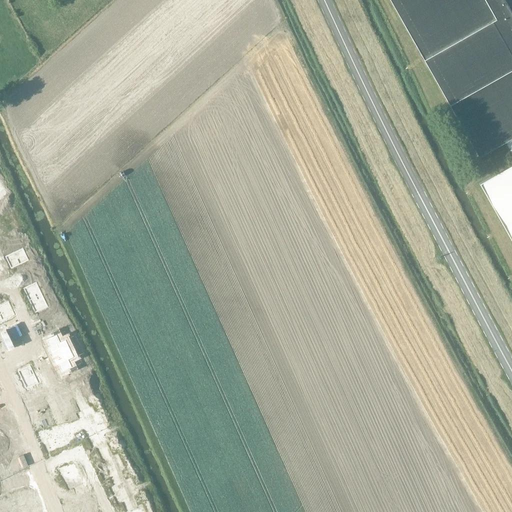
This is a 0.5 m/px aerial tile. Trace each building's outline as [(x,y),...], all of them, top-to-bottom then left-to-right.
[(389,0),(478,157),(504,143),(511,156),(511,164),(479,183),(511,242),(511,14),(504,0),(389,0)] [(23,248),(5,257),(11,269),(28,261),(23,248)] [(36,282),(23,289),(29,301),(42,295),(36,283),(37,283),(36,282)] [(42,295),(29,301),(34,312),(35,313),(48,307),(47,306),(42,295)] [(8,303),(0,306),(0,316),(2,321),(14,316),(14,315),(8,302),(7,302),(8,303)] [(56,334),(46,339),(49,347),(47,348),(51,355),(50,355),(52,359),(56,366),(58,365),(61,372),(72,367),(68,360),(74,357),(65,339),(60,342),(56,334)] [(30,366),(17,371),(25,389),(38,383),(30,366)] [(91,409),(80,414),(84,422),(82,423),(90,441),(92,440),(95,448),(106,442),(103,435),(108,432),(100,414),(94,417),(91,409)] [(67,425),(53,431),(59,444),(73,438),(67,425)] [(52,429),(40,435),(48,453),(61,447),(59,444),(53,431),(52,429)] [(116,457),(98,466),(104,478),(122,469),(116,457)] [(74,466),(62,471),(70,489),(82,483),(74,466)] [(130,481),(112,490),(117,502),(136,493),(130,481)] [(13,511),(7,499),(0,502),(0,511),(13,511)]
